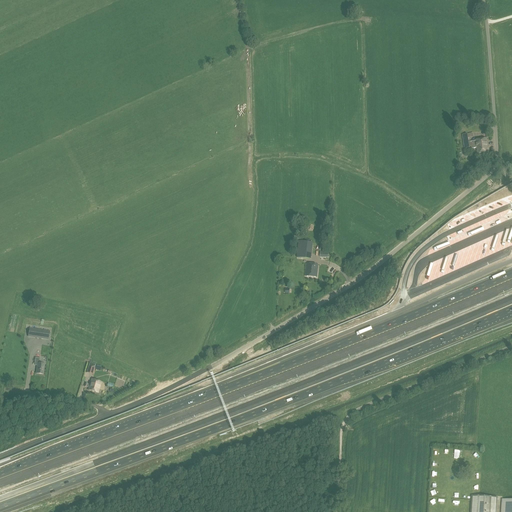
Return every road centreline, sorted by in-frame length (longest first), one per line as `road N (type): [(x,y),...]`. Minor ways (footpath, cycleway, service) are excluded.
road 1 (unclassified): [(0,456),(200,373),(353,284),(482,180),(496,158),(482,0)]
road 2 (motorway): [(0,504),(465,324)]
road 3 (motorway): [(511,279),(133,429)]
road 4 (motorway): [(395,312),(133,429)]
road 5 (track): [(336,511),(348,416),(511,346)]
road 6 (motorway): [(133,429),(0,479)]
